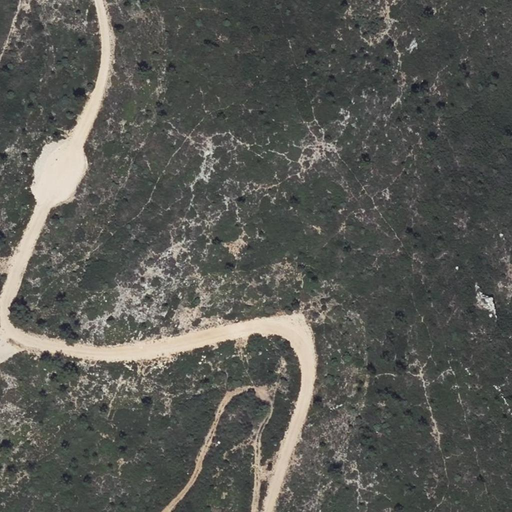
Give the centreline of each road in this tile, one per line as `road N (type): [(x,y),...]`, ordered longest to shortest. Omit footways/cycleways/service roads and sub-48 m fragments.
road 1 (track): [(269,511),(309,380),(299,335),(282,323),(252,325),(113,356),(20,336),(3,319),(105,66),(98,0)]
road 2 (track): [(257,511),(260,430),(281,362),(252,325)]
road 3 (track): [(268,393),(248,387),(222,401),(197,470),(166,511)]
